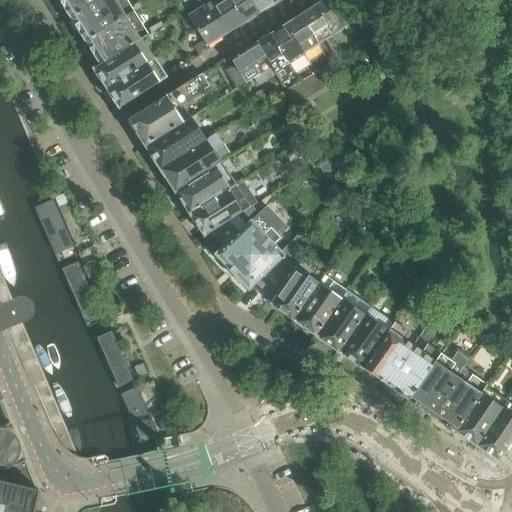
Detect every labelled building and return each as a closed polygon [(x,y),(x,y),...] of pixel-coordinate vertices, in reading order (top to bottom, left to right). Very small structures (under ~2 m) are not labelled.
[(99,0),(54,0),(55,0),(60,9),(64,8),(65,8),(65,9),(70,18),(71,18),(99,0)] [(80,32),(79,33),(85,42),(85,41),(133,12),(125,0),(99,0),(71,18),(72,19),(71,20),(69,23),(74,32),(78,31),(79,31),(80,32)] [(195,0),(200,8),(187,16),(204,42),(206,46),(225,34),(206,4),(204,0),(195,0)] [(229,0),(212,0),(206,4),(225,34),(244,22),(229,0)] [(250,0),(229,0),(244,22),(259,13),(250,0)] [(271,0),(250,0),(259,13),(273,4),(271,0)] [(331,0),(325,0),(315,7),(339,47),(346,43),(339,31),(347,26),(331,0)] [(315,7),(300,16),(318,45),(324,41),(335,59),(344,54),(339,47),(315,7)] [(94,56),(99,65),(132,45),(133,46),(141,40),(148,35),(133,12),(85,41),(86,43),(85,43),(84,47),(89,55),(93,55),(94,54),(94,56)] [(300,16),(286,25),(310,65),(314,72),(322,67),(316,57),(323,53),(318,45),(300,16)] [(286,25),(271,35),(293,71),(296,75),(310,65),(286,25)] [(271,35),(256,44),(265,58),(265,59),(271,68),(275,75),(281,84),(290,78),(288,75),(293,71),(271,35)] [(204,42),(194,48),(200,57),(200,56),(206,46),(204,42)] [(256,44),(231,60),(235,66),(246,84),(265,71),(259,62),(265,59),(265,58),(256,44)] [(94,68),(93,69),(98,77),(106,89),(145,64),(133,46),(132,45),(99,65),(100,65),(94,69),(94,68)] [(113,100),(118,109),(158,84),(145,64),(106,89),(113,100)] [(235,66),(226,71),(237,89),(246,84),(235,66)] [(260,75),(254,79),(258,86),(275,75),(271,68),(260,75)] [(190,119),(189,118),(181,105),(204,91),(196,78),(128,121),(145,147),(190,119)] [(285,90),(274,97),(286,116),(296,109),(285,90)] [(190,119),(145,147),(155,162),(160,170),(213,136),(212,136),(205,140),(191,118),(190,119)] [(212,136),(213,136),(160,170),(164,177),(165,177),(175,192),(221,163),(231,157),(216,133),(212,136)] [(330,161),(320,167),(323,171),(329,173),(335,168),(330,161)] [(189,214),(189,215),(235,185),(221,163),(175,192),(174,192),(180,201),(189,214)] [(351,179),(344,188),(349,193),(360,189),(351,179)] [(235,185),(189,215),(194,223),(195,223),(204,237),(210,232),(251,208),(256,204),(241,181),(235,185)] [(68,203),(64,195),(55,199),(59,207),(68,203)] [(53,200),(35,208),(56,255),(74,246),(53,200)] [(280,254),(268,241),(276,234),(258,215),(251,208),(210,232),(224,246),(215,256),(248,290),(256,283),(269,297),(309,242),(301,234),(280,254)] [(293,320),(292,321),(293,321),(325,275),(301,259),(296,267),(270,305),(279,311),(293,320)] [(81,261),(65,268),(91,323),(106,316),(81,261)] [(315,336),(316,337),(348,291),(325,275),(293,321),(302,327),(315,336)] [(338,352),(338,353),(371,307),(348,291),(316,337),(324,343),(325,343),(338,352)] [(371,307),(338,353),(347,359),(362,369),(395,322),(394,322),(394,323),(371,307)] [(395,322),(362,369),(378,380),(379,379),(387,385),(420,338),(412,332),(411,333),(395,322)] [(482,325),(475,336),(483,342),(484,341),(491,331),(486,327),(482,325)] [(112,330),(95,337),(118,387),(134,380),(112,330)] [(491,331),(484,341),(492,346),(498,338),(498,336),(491,331)] [(394,390),(394,391),(408,400),(408,401),(441,354),(426,344),(427,343),(420,338),(387,385),(394,390)] [(464,369),(470,361),(457,352),(451,361),(441,354),(408,401),(423,411),(431,416),(464,369)] [(485,388),(487,385),(464,369),(431,416),(439,422),(454,432),(485,388)] [(137,387),(121,394),(141,440),(156,433),(137,387)] [(485,388),(454,432),(462,437),(476,446),(506,403),(485,388)] [(511,406),(506,403),(476,446),(490,456),(498,461),(511,440),(511,406)] [(33,511),(39,490),(37,490),(31,475),(25,461),(23,457),(11,428),(0,432),(0,511),(33,511)]
